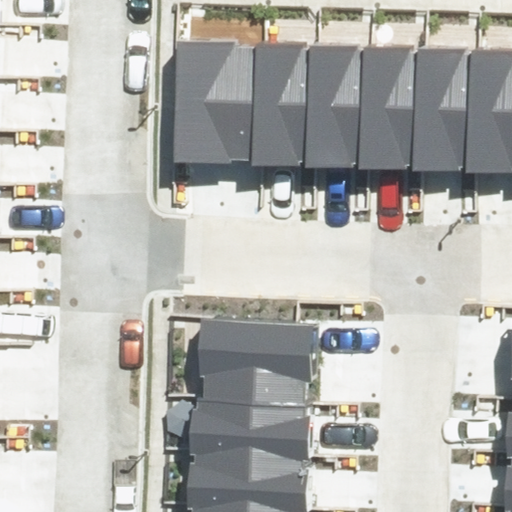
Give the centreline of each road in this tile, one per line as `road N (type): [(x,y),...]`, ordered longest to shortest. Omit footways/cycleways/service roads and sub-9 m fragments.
road 1 (residential): [(419,266),(109,265)]
road 2 (residential): [(116,0),(109,265)]
road 3 (residential): [(109,265),(96,511)]
road 4 (residential): [(419,266),(409,511)]
